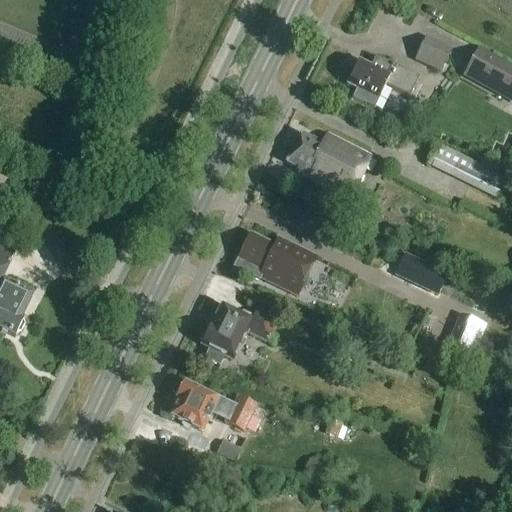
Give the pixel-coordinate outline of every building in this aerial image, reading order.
[(439,76),(451,51),(426,38),(413,63),(439,76)] [(462,78),(511,105),(511,68),(478,50),(462,78)] [(369,68),(358,63),(347,85),(356,90),(352,100),(374,110),(384,88),(409,99),(418,80),(391,67),(392,66),(374,58),(369,68)] [(313,182),(352,201),(373,158),(326,136),(321,146),(301,135),(286,165),(298,171),(296,174),(313,182)] [(437,146),(427,167),(498,202),(508,181),(437,146)] [(309,205),(314,195),(305,191),(301,201),(309,205)] [(299,295),(318,258),(290,244),(286,252),(254,236),(238,269),(264,281),(265,278),(299,295)] [(16,253),(0,245),(0,330),(0,331),(17,339),(19,335),(23,337),(27,328),(23,326),(26,321),(23,317),(33,295),(3,280),(16,253)] [(421,272),(415,288),(438,296),(443,280),(421,272)] [(267,343),(277,323),(256,314),(250,324),(221,310),(212,330),(203,333),(200,339),(202,346),(212,351),(207,361),(219,368),(225,356),(235,360),(249,334),(267,343)] [(461,319),(445,357),(468,366),(484,328),(461,319)] [(345,328),(336,352),(334,358),(354,366),(359,352),(363,354),(370,337),(345,328)] [(236,397),(230,410),(220,405),(219,401),(184,385),(183,388),(177,389),(174,395),(178,399),(169,418),(204,434),(212,416),(225,422),(223,426),(243,435),(256,407),(236,397)] [(330,419),(324,435),(337,440),(343,425),(330,419)] [(245,442),(227,434),(216,457),(234,465),(245,442)] [(238,486),(243,476),(213,462),(208,472),(238,486)]
